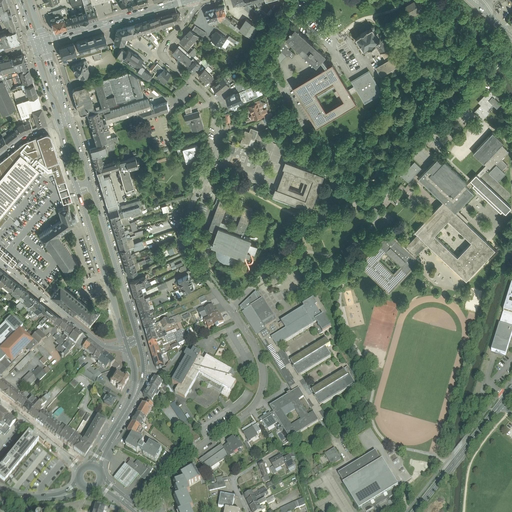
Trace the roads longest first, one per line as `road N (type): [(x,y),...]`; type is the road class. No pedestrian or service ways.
road 1 (residential): [(159,511),(160,474),(246,412),(262,384),(249,338),(182,244),(217,132),(209,101),(161,49),(196,0)]
road 2 (secondary): [(58,123),(127,346)]
road 3 (secondary): [(137,337),(67,118)]
road 4 (residential): [(0,262),(96,342),(127,346)]
road 5 (primary): [(43,42),(189,0)]
road 6 (tertiary): [(414,511),(500,404)]
